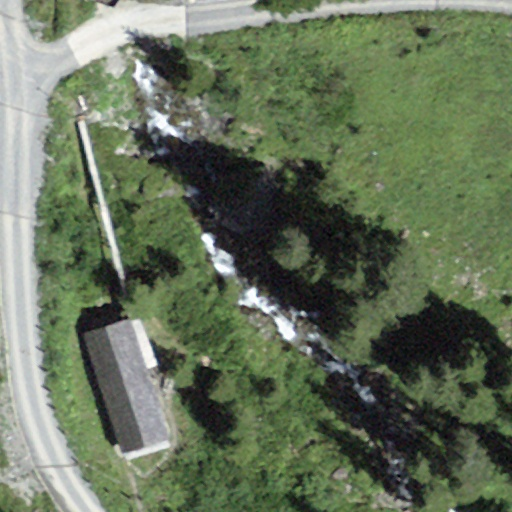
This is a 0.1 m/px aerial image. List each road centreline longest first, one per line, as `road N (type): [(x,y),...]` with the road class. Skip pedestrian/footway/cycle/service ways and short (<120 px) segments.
road 1 (track): [(84,511),(45,439),(20,336),(15,72)]
road 2 (track): [(15,72),(169,18),(335,0)]
